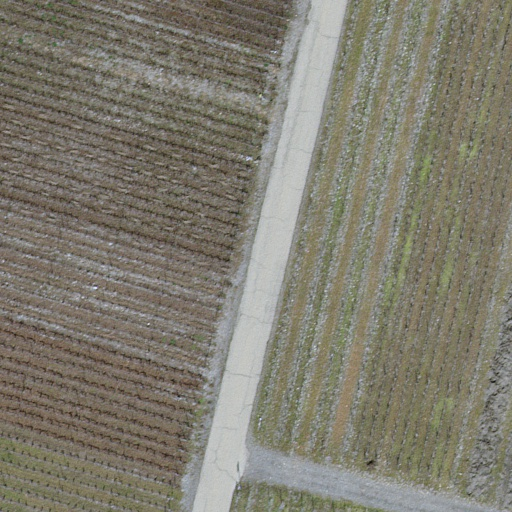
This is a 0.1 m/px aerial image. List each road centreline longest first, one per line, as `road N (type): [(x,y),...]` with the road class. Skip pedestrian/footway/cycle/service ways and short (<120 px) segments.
road 1 (track): [(211,511),(326,0)]
road 2 (track): [(223,456),(466,511)]
